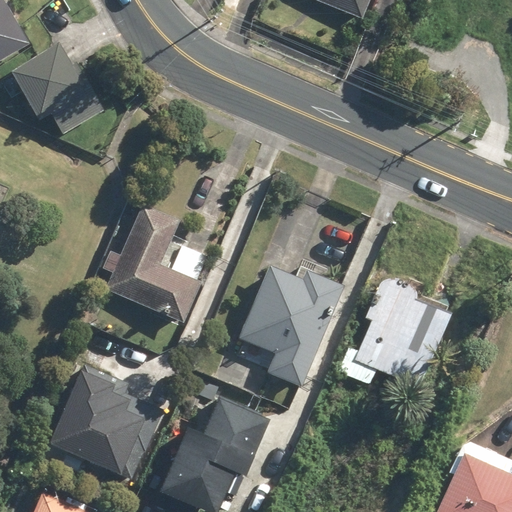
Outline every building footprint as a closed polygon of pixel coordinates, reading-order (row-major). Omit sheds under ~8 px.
[(0,0),(0,64),(35,46),(10,0),(0,0)] [(371,0),(312,0),(363,20),(371,0)] [(64,46),(16,73),(43,120),(54,114),(66,136),(103,114),(64,46)] [(181,216),(141,201),(108,290),(187,320),(212,255),(172,240),(181,216)] [(330,326),(324,324),(332,306),(337,308),(346,287),(308,271),(305,278),(272,264),(240,340),(276,355),(268,374),(303,389),(330,326)] [(350,347),(340,371),(371,384),(378,369),(423,387),(453,314),(418,297),(417,291),(413,285),(408,280),(402,277),(395,277),(388,278),(382,282),(367,316),(374,319),(360,351),(350,347)] [(131,384),(87,364),(51,444),(67,451),(62,462),(82,471),(88,457),(138,480),(169,411),(128,392),(131,384)] [(190,427),(162,490),(210,511),(218,511),(234,477),(210,466),(214,457),(250,474),(273,422),(218,397),(202,433),(190,427)] [(511,511),(511,472),(460,449),(431,511),(511,511)] [(95,511),(96,511),(45,488),(33,511),(95,511)]
